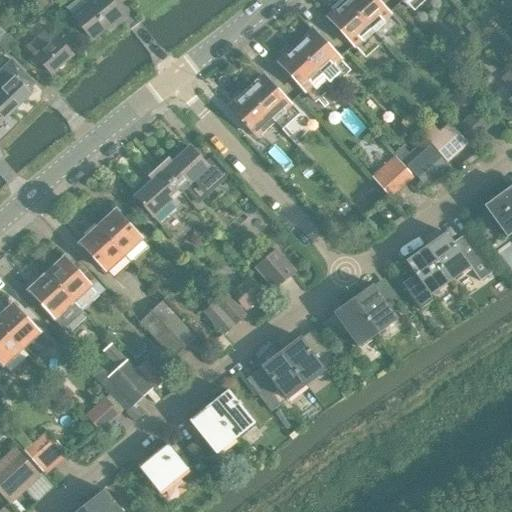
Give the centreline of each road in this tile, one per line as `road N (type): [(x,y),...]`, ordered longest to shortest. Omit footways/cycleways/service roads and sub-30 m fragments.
road 1 (residential): [(47,511),(342,273)]
road 2 (residential): [(342,273),(169,79)]
road 3 (residential): [(0,225),(169,79)]
road 4 (residential): [(342,273),(511,155)]
road 5 (residential): [(169,79),(271,0)]
